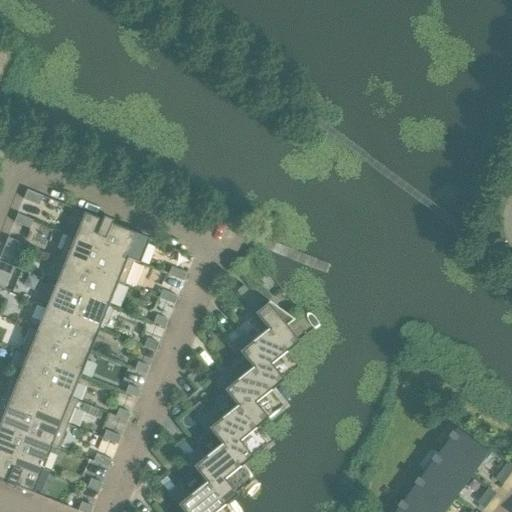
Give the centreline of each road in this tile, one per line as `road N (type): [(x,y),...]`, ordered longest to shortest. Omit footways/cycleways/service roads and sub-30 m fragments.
road 1 (residential): [(110,511),(208,250)]
road 2 (residential): [(208,250),(33,172),(11,178),(0,208)]
